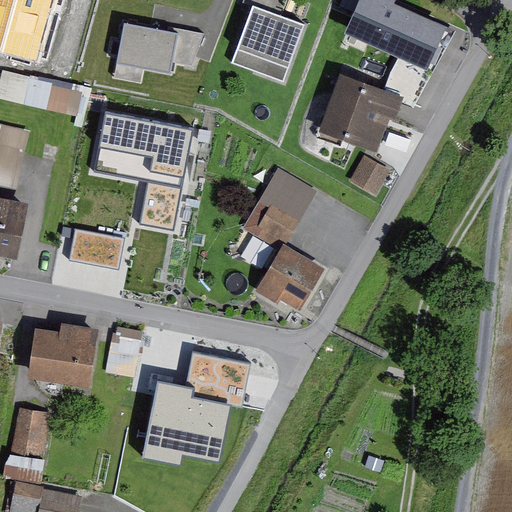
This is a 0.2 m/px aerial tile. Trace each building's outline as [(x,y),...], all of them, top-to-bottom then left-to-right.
[(52,0),(0,0),(0,52),(36,62),(52,0)] [(355,0),(340,32),(425,74),(449,27),(393,0),(355,0)] [(235,63),(289,80),(308,22),(255,5),(235,63)] [(125,20),(117,62),(173,72),(180,30),(125,20)] [(0,83),(0,92),(81,105),(85,78),(3,65),(0,83)] [(405,93),(349,67),(324,120),(380,147),(405,93)] [(27,130),(0,125),(0,180),(20,184),(27,130)] [(130,129),(99,126),(95,170),(126,173),(130,129)] [(180,208),(135,192),(111,259),(157,275),(180,208)] [(331,266),(295,247),(310,218),(268,196),(250,230),(284,248),(263,287),(307,311),(331,266)] [(21,206),(0,201),(0,252),(11,255),(21,206)] [(138,367),(146,322),(118,317),(109,362),(138,367)] [(151,323),(144,349),(157,352),(164,327),(151,323)] [(89,330),(35,327),(32,375),(86,378),(89,330)] [(217,344),(170,337),(158,412),(206,419),(217,344)] [(52,406),(22,405),(19,447),(49,449),(52,406)] [(77,511),(79,492),(37,489),(35,511),(77,511)]
